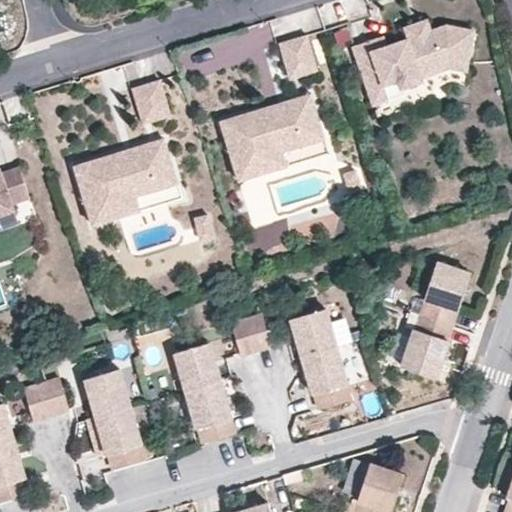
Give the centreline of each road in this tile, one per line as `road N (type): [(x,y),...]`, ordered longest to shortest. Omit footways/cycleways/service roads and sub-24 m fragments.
road 1 (residential): [(106,511),(449,415),(480,419)]
road 2 (residential): [(251,0),(54,60)]
